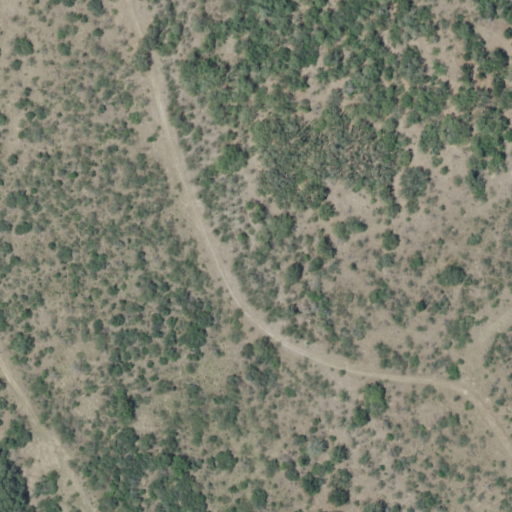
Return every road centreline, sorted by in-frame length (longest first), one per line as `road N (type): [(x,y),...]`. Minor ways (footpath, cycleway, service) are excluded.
road 1 (track): [(126,0),(204,233),(244,316),(301,354),(362,374),(442,381),(476,397),(511,448)]
road 2 (track): [(0,354),(95,511)]
